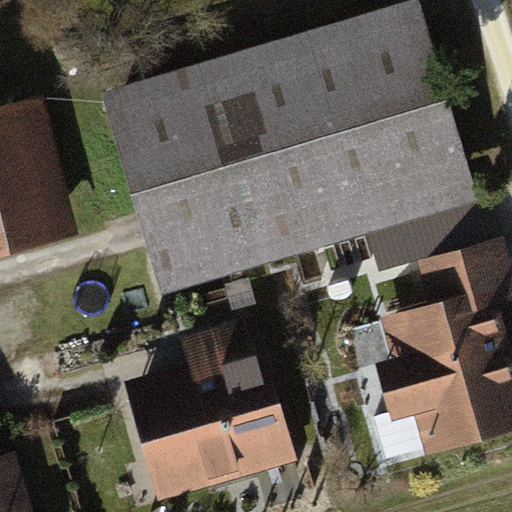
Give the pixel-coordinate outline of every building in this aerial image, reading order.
[(405,2),(85,102),(150,308),(470,208),(405,2)] [(36,105),(0,114),(0,258),(69,241),(36,105)] [(377,355),(352,362),(372,431),(412,419),(424,462),(511,437),(511,387),(493,320),(511,314),(511,303),(496,249),(419,271),(430,310),(369,327),(377,355)] [(180,361),(112,380),(148,510),(291,470),(249,323),(175,344),(180,361)] [(18,511),(5,460),(0,461),(0,511),(18,511)]
